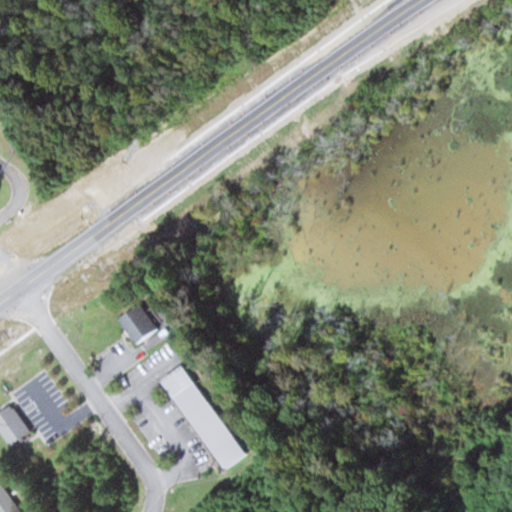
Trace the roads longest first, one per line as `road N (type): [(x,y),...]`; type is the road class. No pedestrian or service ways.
road 1 (primary): [(0,303),(415,0)]
road 2 (residential): [(20,289),(150,473),(151,511)]
